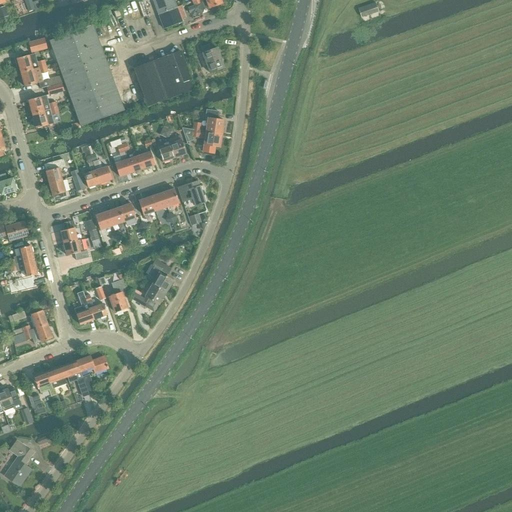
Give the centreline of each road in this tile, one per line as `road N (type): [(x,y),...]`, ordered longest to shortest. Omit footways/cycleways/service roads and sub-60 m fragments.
road 1 (secondary): [(63,511),(170,359),(230,253),(304,0)]
road 2 (residential): [(136,357),(193,270),(229,175)]
road 3 (residential): [(38,219),(194,167),(229,175)]
road 4 (residential): [(25,511),(136,357)]
road 5 (residential): [(229,175),(244,18)]
road 6 (residential): [(117,61),(244,18)]
road 7 (residential): [(71,344),(38,219)]
road 8 (residential): [(34,205),(0,87)]
